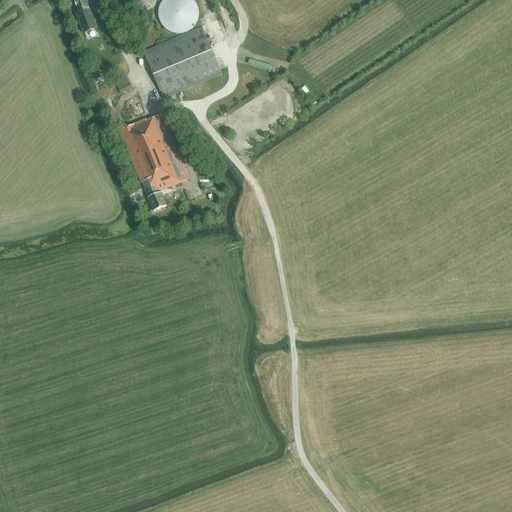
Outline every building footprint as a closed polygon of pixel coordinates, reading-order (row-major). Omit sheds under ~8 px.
[(80,24),(93,19),(86,0),(73,0),(77,11),(76,12),(80,24)] [(192,29),(194,26),(196,23),(198,19),(199,15),(199,12),(198,8),(197,5),(195,2),(193,0),(162,0),(161,2),(159,6),(158,10),(158,14),(159,19),(160,23),(163,27),(166,29),(169,31),(173,33),(177,33),(181,33),(185,32),(188,31),(192,29)] [(163,99),(222,75),(202,28),(144,53),(163,99)] [(121,95),(133,90),(126,75),(115,80),(121,95)] [(154,211),(161,208),(167,206),(160,191),(174,185),(189,178),(162,114),(146,121),(146,120),(125,129),(123,124),(112,129),(116,137),(121,135),(142,184),(143,183),(154,211)]
